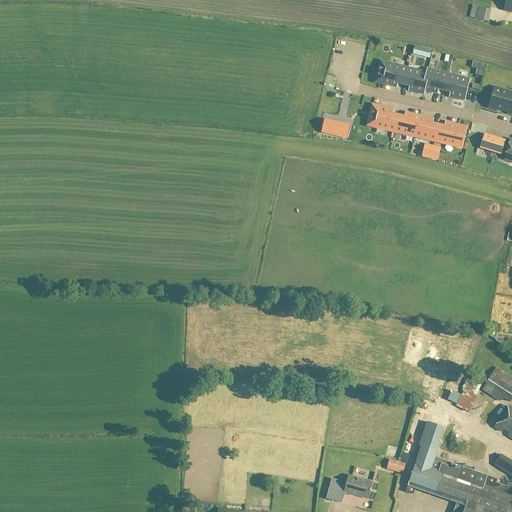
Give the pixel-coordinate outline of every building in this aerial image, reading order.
[(511,0),(504,0),(502,11),(511,13),(511,0)] [(487,23),(490,11),(477,8),(478,7),(472,6),(469,18),(474,20),(487,23)] [(378,74),(375,82),(397,88),(398,84),(403,85),(407,70),(386,64),(380,63),(378,74)] [(484,65),(478,63),(475,75),(481,77),(484,65)] [(407,70),(403,85),(409,86),(407,90),(424,94),(425,90),(424,90),(427,75),(426,75),(407,70)] [(424,90),(425,90),(437,93),(438,89),(444,91),(448,76),(427,71),(426,75),(427,75),(424,90)] [(448,76),(444,91),(450,93),(449,97),(463,100),(468,81),(448,76)] [(480,85),(472,83),(469,96),(477,98),(480,85)] [(511,93),(494,88),(488,108),(501,113),(502,110),(507,112),(507,114),(511,115),(511,93)] [(392,112),(378,108),(374,127),(394,132),(397,117),(391,116),(392,112)] [(397,117),(394,132),(414,137),(418,118),(405,115),(404,119),(397,117)] [(418,118),(414,137),(434,142),(437,127),(431,125),(432,121),(418,118)] [(346,140),(349,128),(332,124),(329,135),(346,140)] [(437,127),(434,142),(446,145),(461,148),(465,129),(445,124),(444,128),(437,127)] [(494,153),(497,141),(483,137),(480,149),(494,153)] [(511,140),(509,140),(503,159),(510,161),(511,161),(511,140)] [(430,159),(432,152),(433,148),(425,146),(422,157),(430,159)] [(432,152),(430,159),(437,161),(439,153),(432,152)] [(511,220),(499,218),(496,227),(504,229),(502,237),(511,239),(511,220)] [(511,398),(511,378),(495,368),(491,375),(481,391),(486,395),(491,398),(499,403),(499,402),(502,400),(509,404),(511,398)] [(511,410),(507,407),(494,429),(499,433),(503,430),(508,434),(506,437),(511,440),(511,410)] [(511,511),(511,494),(511,490),(511,489),(495,484),(497,480),(435,459),(440,444),(438,444),(444,428),(426,423),(418,447),(420,448),(415,463),(407,487),(455,504),(452,511),(511,511)] [(511,462),(500,455),(493,466),(511,478),(511,462)] [(404,465),(389,460),(386,470),(401,474),(404,465)] [(367,500),(372,483),(348,477),(346,484),(331,480),(326,500),(341,504),(344,494),(353,497),(353,496),(367,500)]
